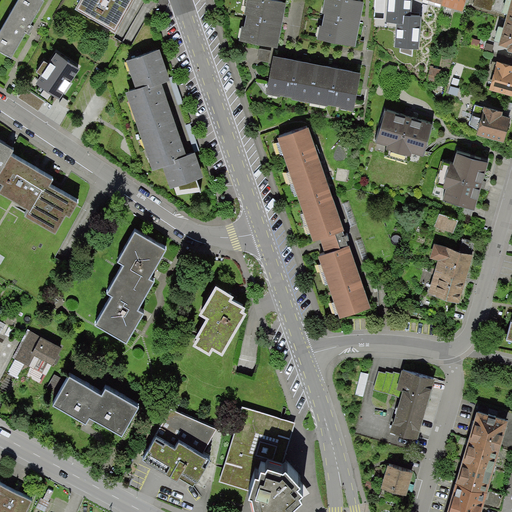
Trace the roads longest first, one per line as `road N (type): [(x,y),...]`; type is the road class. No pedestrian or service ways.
road 1 (residential): [(0,98),(187,224),(219,235),(262,234)]
road 2 (tertiary): [(180,0),(262,234)]
road 3 (residential): [(448,350),(454,385),(420,511)]
road 4 (primary): [(0,435),(144,511)]
road 5 (tertiary): [(303,354),(345,511)]
road 6 (residential): [(511,190),(465,344)]
road 7 (residential): [(448,350),(371,343),(303,354)]
road 8 (tertiary): [(262,234),(303,354)]
